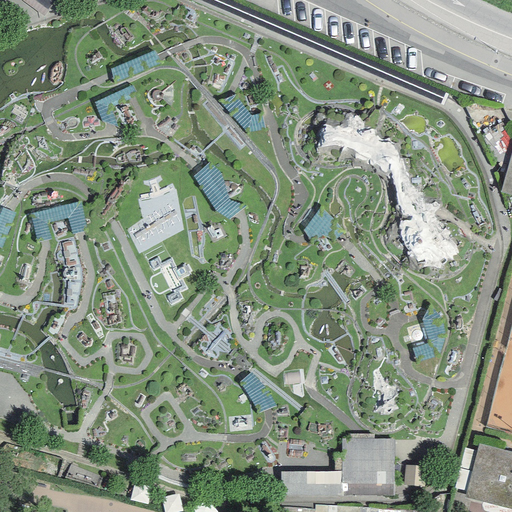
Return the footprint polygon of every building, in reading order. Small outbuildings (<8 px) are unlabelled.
[(21,0),(43,16),(54,0),(21,0)] [(511,133),(501,123),(479,136),(491,162),(507,166),(501,193),(511,196),(511,133)] [(341,440),(341,472),(393,472),(394,454),(394,440),(361,440),(341,440)] [(511,453),(478,445),(471,471),(465,497),(511,509),(511,453)] [(424,468),(402,467),(401,487),(422,488),(424,468)] [(315,472),(279,472),(279,498),(393,498),(393,472),(341,472),(315,472)]
